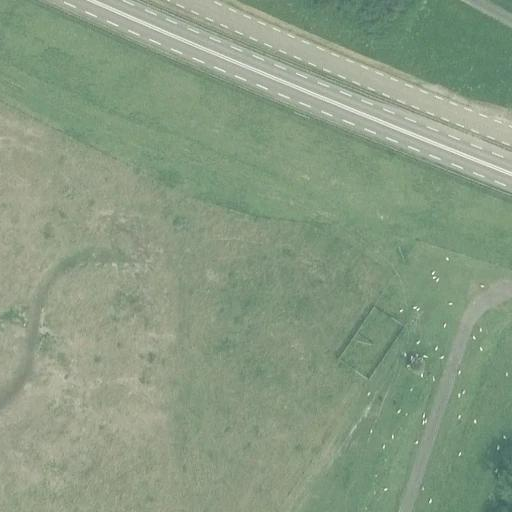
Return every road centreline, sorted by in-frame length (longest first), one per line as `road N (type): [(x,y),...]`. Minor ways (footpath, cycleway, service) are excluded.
road 1 (primary): [(511,175),(87,0)]
road 2 (unclassified): [(511,139),(186,0)]
